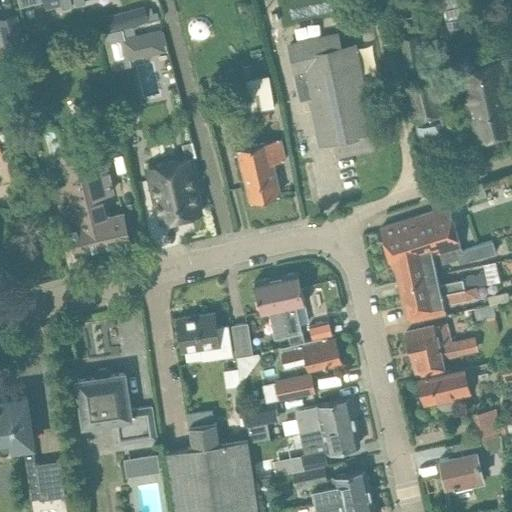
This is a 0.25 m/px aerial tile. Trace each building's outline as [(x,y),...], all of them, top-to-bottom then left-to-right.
[(469,25),(467,12),(464,0),(441,0),(445,19),(447,30),(469,25)] [(144,7),(124,12),(125,16),(128,26),(148,20),(145,11),(144,7)] [(16,14),(0,18),(0,28),(6,53),(25,48),(16,14)] [(360,14),(345,17),(348,35),(363,32),(360,14)] [(205,40),(209,38),(211,34),(212,29),(211,25),(209,21),(205,19),(200,18),(196,19),(192,21),(190,25),(189,30),(190,34),(192,38),(196,40),(201,41),(205,40)] [(122,29),(104,33),(113,68),(131,64),(122,29)] [(165,53),(159,30),(140,35),(146,58),(165,53)] [(337,35),(289,45),(296,73),(301,98),(311,96),(318,129),(332,126),(338,154),(385,144),(379,116),(369,118),(353,46),(340,49),(337,35)] [(405,63),(421,61),(416,35),(401,37),(405,63)] [(84,45),(82,51),(84,57),(89,60),(95,58),(98,52),(96,46),(90,43),(84,45)] [(164,59),(134,65),(140,98),(170,92),(164,59)] [(511,131),(511,117),(510,111),(504,85),(511,83),(506,62),(460,74),(476,140),(511,131)] [(274,106),(268,77),(268,76),(245,80),(250,111),(247,112),(249,123),(270,120),(268,107),(274,106)] [(417,132),(443,126),(433,77),(407,82),(417,132)] [(20,84),(25,103),(38,100),(33,81),(20,84)] [(240,150),(247,181),(251,200),(279,194),(271,163),(284,160),(279,141),(240,150)] [(130,240),(125,221),(122,212),(108,216),(102,195),(112,193),(100,144),(62,154),(69,184),(55,188),(63,220),(76,217),(78,228),(70,230),(76,254),(130,240)] [(190,156),(149,166),(153,186),(155,192),(162,222),(176,219),(184,217),(201,213),(194,183),(196,182),(190,156)] [(456,252),(462,251),(450,207),(463,203),(458,190),(430,199),(433,211),(380,228),(392,266),(397,265),(454,247),(456,252)] [(493,242),(462,251),(456,252),(454,247),(397,265),(402,286),(439,277),(436,265),(457,260),(458,263),(496,252),(493,242)] [(402,286),(405,302),(499,280),(495,262),(483,265),(485,273),(440,284),(439,277),(402,286)] [(276,276),(288,332),(301,329),(296,305),(305,303),(298,271),(276,276)] [(288,332),(276,276),(254,281),(261,313),(270,311),(275,335),(288,332)] [(500,281),(499,280),(405,302),(409,318),(446,309),(445,303),(479,295),(477,287),(500,281)] [(491,305),(475,309),(476,319),(493,314),(491,305)] [(233,355),(228,325),(216,327),(214,311),(177,317),(182,351),(201,348),(202,356),(202,360),(233,355)] [(313,324),(309,325),(312,339),(326,336),(328,335),(332,334),(331,331),(329,320),(313,324)] [(231,325),(237,358),(252,355),(253,354),(248,322),(231,325)] [(475,337),(458,341),(450,343),(446,322),(406,331),(411,352),(412,351),(417,371),(427,369),(428,370),(426,370),(426,373),(428,372),(428,373),(445,369),(443,358),(478,350),(475,337)] [(285,350),(281,351),(285,366),(306,361),(308,368),(341,360),(335,338),(327,340),(326,336),(312,339),(284,346),(285,350)] [(511,356),(500,359),(504,380),(511,377),(511,356)] [(424,403),(437,400),(438,404),(442,407),(446,409),(450,408),(453,405),(455,400),(454,396),(470,392),(465,368),(418,379),(424,403)] [(157,438),(155,425),(152,406),(129,409),(123,373),(110,375),(109,371),(106,369),(98,370),(96,373),(96,377),(78,380),(85,423),(112,419),(116,444),(157,438)] [(263,385),(266,401),(314,392),(311,374),(274,381),(275,382),(263,385)] [(0,435),(9,434),(10,441),(24,443),(32,498),(39,497),(35,463),(33,443),(29,416),(26,396),(1,399),(2,403),(0,403),(0,435)] [(295,410),(299,432),(354,421),(349,397),(317,404),(317,405),(295,410)] [(244,407),(247,422),(276,416),(273,401),(244,407)] [(174,511),(259,511),(246,424),(230,427),(232,441),(220,443),(217,422),(213,422),(211,410),(187,413),(192,447),(166,451),(174,511)] [(359,444),(354,421),(299,432),(303,449),(305,448),(306,455),(327,451),(340,448),(344,447),(359,444)] [(511,423),(511,422),(500,424),(502,434),(511,431),(511,423)] [(503,449),(499,434),(483,437),(486,453),(503,449)] [(454,456),(439,459),(445,486),(453,484),(455,490),(472,486),(471,484),(485,481),(484,477),(479,454),(486,453),(483,437),(451,443),(454,456)] [(306,455),(305,455),(307,467),(346,459),(344,447),(340,448),(327,451),(306,455)] [(158,453),(124,458),(127,476),(161,470),(158,453)] [(60,459),(35,463),(39,497),(39,499),(65,495),(60,459)] [(293,471),(296,486),(327,480),(324,465),(293,471)] [(312,489),(315,504),(370,492),(365,469),(345,473),(333,476),(334,484),(312,489)] [(257,478),(261,511),(262,511),(275,510),(270,476),(257,478)] [(374,511),(370,492),(315,504),(316,511),(374,511)]
